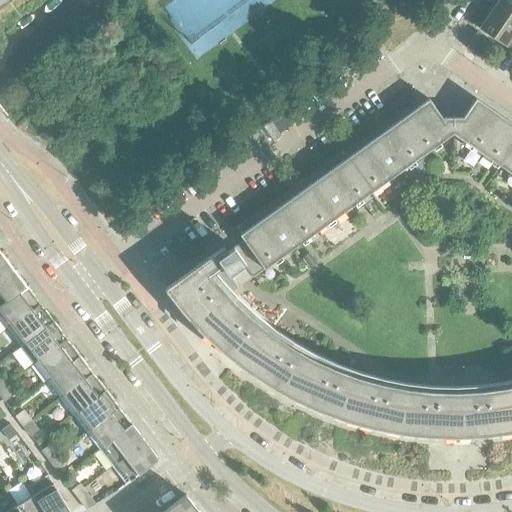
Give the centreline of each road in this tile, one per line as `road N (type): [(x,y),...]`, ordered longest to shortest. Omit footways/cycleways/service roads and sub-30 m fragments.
road 1 (residential): [(96,274),(424,40)]
road 2 (tertiary): [(463,511),(338,493),(300,479),(227,431)]
road 3 (tertiary): [(77,286),(202,452)]
road 4 (tertiary): [(227,431),(96,274)]
road 5 (tertiary): [(96,274),(14,182)]
road 6 (tertiary): [(14,182),(28,217),(77,286)]
